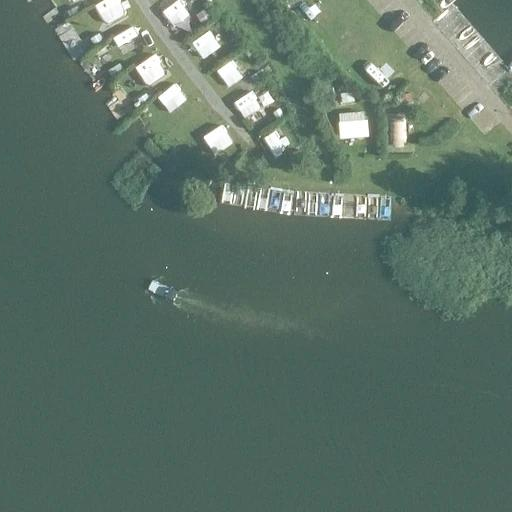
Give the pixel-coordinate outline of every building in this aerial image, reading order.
[(106,0),(101,3),(108,16),(132,1),(131,0),(106,0)] [(354,0),(342,0),(330,8),(343,26),(363,13),(354,0)] [(119,35),(139,24),(129,6),(109,17),(119,35)] [(212,12),(194,29),(209,46),(228,29),(212,12)] [(155,31),(125,48),(140,73),(169,56),(155,31)] [(211,47),(222,65),(243,52),(232,34),(211,47)] [(391,42),(368,67),(378,76),(401,51),(391,42)] [(154,78),(169,94),(187,78),(172,62),(154,78)] [(261,67),(244,79),(254,92),(270,80),(261,67)] [(397,88),(414,104),(433,85),(415,69),(397,88)] [(190,123),(206,107),(191,92),(175,108),(190,123)] [(267,133),(286,122),(273,100),(254,111),(267,133)] [(389,122),(360,124),(361,149),(390,148),(389,122)] [(428,131),(409,132),(410,150),(429,149),(428,131)] [(240,134),(217,149),(224,160),(247,145),(240,134)] [(306,136),(289,144),(296,160),(313,152),(306,136)] [(445,187),(465,186),(464,165),(444,166),(445,187)]
